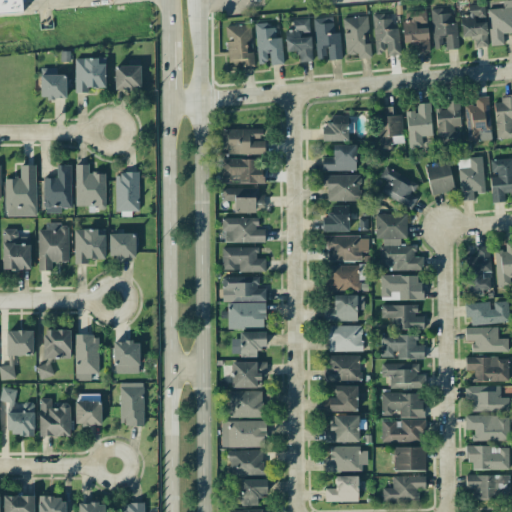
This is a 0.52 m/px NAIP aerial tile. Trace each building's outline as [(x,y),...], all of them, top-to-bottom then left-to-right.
[(0,0),(0,1),(0,13),(21,13),(21,0),(0,0)] [(487,9),(489,45),(503,45),(502,34),(511,33),(511,0),(510,0),(502,1),(502,8),(487,9)] [(461,38),(474,38),(475,47),(486,46),(485,4),(468,5),(468,16),(460,16),(461,38)] [(459,48),(455,23),(451,23),(449,9),(429,11),(434,47),(444,46),(445,50),(459,48)] [(416,52),(428,52),(426,10),(405,11),(405,21),(402,21),(403,44),(416,43),(416,52)] [(375,53),(386,52),(386,56),(400,54),(398,28),(391,28),(390,13),(371,14),(375,53)] [(343,17),(344,55),(357,54),(358,58),(371,58),(370,43),(364,43),(363,33),(368,33),(367,16),(343,17)] [(313,18),(315,59),(341,58),(339,33),(333,33),(332,17),(313,18)] [(312,61),(310,37),(300,38),(300,33),(310,32),(309,18),(292,20),(292,29),(284,30),(286,54),(299,53),(299,62),(312,61)] [(254,23),(257,64),(268,63),(268,65),(282,64),(281,37),(275,37),(274,27),(266,28),(266,22),(254,23)] [(253,52),(247,52),(246,42),(251,42),(251,24),(226,25),(227,65),(254,64),(253,52)] [(75,93),(87,92),(87,88),(106,88),(105,57),(74,58),(75,93)] [(140,65),(114,66),(114,89),(140,89),(140,65)] [(56,68),(39,68),(40,99),(66,98),(65,75),(56,75),(56,68)] [(489,96),(475,97),(475,105),(465,105),(466,142),(480,141),(480,133),(490,132),(489,96)] [(511,118),(511,97),(494,98),(496,139),(511,137),(511,121),(511,119),(511,118)] [(434,110),(438,147),(460,145),(459,128),(461,128),(459,100),(445,101),(446,109),(434,110)] [(407,111),(407,148),(422,147),(421,136),(431,136),(430,103),(416,104),(416,111),(407,111)] [(378,150),(392,149),(392,143),(403,143),(402,115),(395,115),(395,108),(377,109),(378,150)] [(348,116),(331,116),(331,124),(322,124),(322,141),(348,141),(348,116)] [(221,128),(221,153),(264,154),(264,141),(259,141),(259,129),(221,128)] [(322,171),(355,171),(355,144),(332,145),(332,157),(322,157),(322,171)] [(483,192),(482,157),(458,158),(459,201),(473,200),(473,193),(483,192)] [(511,193),(511,158),(490,159),(490,174),(490,202),(504,202),(504,194),(511,193)] [(220,182),(264,183),(264,160),(221,159),(220,182)] [(431,196),(455,190),(447,160),(424,166),(431,196)] [(75,207),(105,206),(105,173),(88,173),(88,164),(74,164),(75,207)] [(35,165),(20,165),(20,177),(4,178),(4,216),(36,216),(35,165)] [(71,208),(70,165),(56,165),(56,177),(43,178),(43,213),(62,212),(62,208),(71,208)] [(379,177),(386,181),(380,192),(410,209),(417,198),(411,195),(417,184),(385,166),(379,177)] [(139,211),(138,173),(114,173),(115,211),(139,211)] [(360,175),(322,175),(322,187),(326,187),(327,201),(360,200),(360,175)] [(262,189),(221,188),(221,201),(234,201),(234,213),(255,213),(255,208),(261,208),(262,189)] [(323,232),(348,231),(347,205),(331,205),(332,215),(322,215),(323,232)] [(406,213),(375,213),(375,239),(379,239),(379,270),(422,269),(422,256),(415,256),(415,243),(406,243),(406,213)] [(222,218),(223,243),(264,242),(264,229),(257,229),(257,217),(222,218)] [(68,262),(67,223),(45,224),(45,229),(37,230),(38,271),(51,270),(51,262),(68,262)] [(30,269),(29,236),(16,237),(16,229),(2,229),(3,269),(30,269)] [(105,259),(104,229),(73,229),(74,263),(87,263),(87,259),(105,259)] [(134,257),(135,234),(109,233),(108,257),(134,257)] [(325,262),(361,261),(361,252),(368,251),(368,235),(325,236),(325,262)] [(496,286),(508,286),(508,277),(511,276),(511,242),(505,243),(505,250),(495,251),(496,286)] [(469,256),(471,296),(482,296),(482,289),(491,289),(489,245),(475,246),(476,256),(469,256)] [(256,247),(221,247),(221,271),(265,271),(265,259),(256,259),(256,247)] [(358,265),(323,266),(324,291),(358,290),(358,265)] [(420,300),(420,275),(380,275),(380,300),(420,300)] [(226,301),(265,301),(265,288),(258,288),(258,276),(222,277),(222,290),(226,290),(226,301)] [(356,321),(356,295),(333,295),(333,307),(323,307),(323,321),(356,321)] [(464,303),(465,317),(471,317),(471,324),(509,323),(508,301),(491,302),(464,303)] [(226,303),(227,328),(264,328),(264,302),(226,303)] [(423,329),(423,316),(416,316),(416,305),(380,304),(380,317),(390,318),(390,329),(423,329)] [(328,352),(361,351),(361,325),(327,326),(328,352)] [(472,352),(507,352),(507,339),(497,339),(497,327),(465,327),(465,340),(472,340),(472,352)] [(70,330),(44,329),(43,358),(70,359),(70,330)] [(6,331),(6,356),(33,355),(32,330),(6,331)] [(256,356),(256,348),(266,348),(265,331),(239,332),(239,338),(231,339),(231,356),(256,356)] [(98,335),(75,334),(74,380),(90,381),(91,373),(97,374),(98,335)] [(396,359),(423,358),(423,345),(416,345),(416,334),(380,334),(380,357),(396,356),(396,359)] [(114,342),(114,373),(139,373),(139,342),(114,342)] [(323,381),(359,381),(359,355),(328,356),(328,366),(323,366),(323,381)] [(473,381),(507,381),(507,357),(465,357),(465,370),(472,370),(473,381)] [(264,361),(231,362),(232,388),(265,387),(264,361)] [(40,380),(54,375),(48,362),(35,367),(40,380)] [(389,388),(424,389),(424,375),(417,375),(417,363),(381,363),(381,377),(389,377),(389,388)] [(0,374),(0,380),(14,379),(13,365),(0,365),(0,374)] [(143,384),(119,384),(119,426),(144,425),(143,384)] [(324,411),(357,411),(357,385),(335,385),(335,397),(324,398),(324,411)] [(499,385),(464,386),(464,400),(471,400),(471,412),(508,411),(507,397),(499,398),(499,385)] [(0,395),(0,399),(13,403),(16,390),(2,387),(0,395)] [(228,391),(227,417),(262,417),(262,392),(228,391)] [(399,417),(421,418),(421,394),(381,393),(381,412),(399,413),(399,417)] [(70,435),(69,403),(54,403),(54,398),(38,399),(39,436),(70,435)] [(74,401),(75,425),(101,425),(100,401),(74,401)] [(33,435),(34,402),(22,402),(22,413),(6,412),(6,434),(33,435)] [(324,442),(358,442),(359,416),(329,415),(329,428),(324,427),(324,442)] [(503,415),(464,416),(465,430),(472,430),(472,441),(504,440),(503,415)] [(381,420),(381,441),(424,442),(424,419),(398,419),(398,421),(381,420)] [(264,447),(265,421),(226,420),(226,446),(264,447)] [(468,469),(508,469),(508,446),(467,447),(468,469)] [(324,471),(364,472),(364,447),(329,447),(329,458),(324,458),(324,471)] [(425,447),(393,447),(394,471),(425,471),(425,447)] [(228,451),(228,476),(264,475),(263,450),(228,451)] [(425,489),(424,475),(391,476),(392,488),(381,488),(382,501),(418,500),(417,490),(425,489)] [(509,475),(465,475),(465,489),(472,488),(472,499),(509,498),(509,475)] [(358,501),(358,476),(335,476),(335,488),(324,488),(324,502),(358,501)] [(258,506),(258,493),(266,493),(267,480),(241,479),(240,505),(258,506)] [(33,511),(33,495),(3,496),(2,511),(33,511)] [(64,511),(64,497),(38,497),(37,511),(64,511)] [(78,503),(78,511),(104,511),(104,503),(78,503)] [(119,511),(143,511),(144,503),(120,504),(119,511)]
